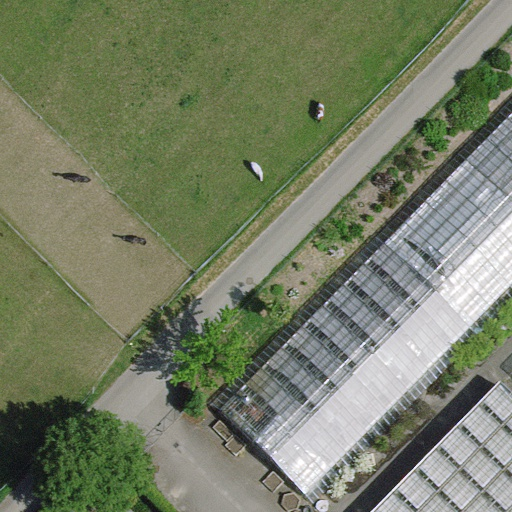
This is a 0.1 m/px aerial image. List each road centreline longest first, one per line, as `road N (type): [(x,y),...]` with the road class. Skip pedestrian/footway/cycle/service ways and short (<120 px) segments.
road 1 (track): [(10,511),(511,1)]
road 2 (track): [(344,511),(511,341)]
road 3 (track): [(134,385),(261,511)]
